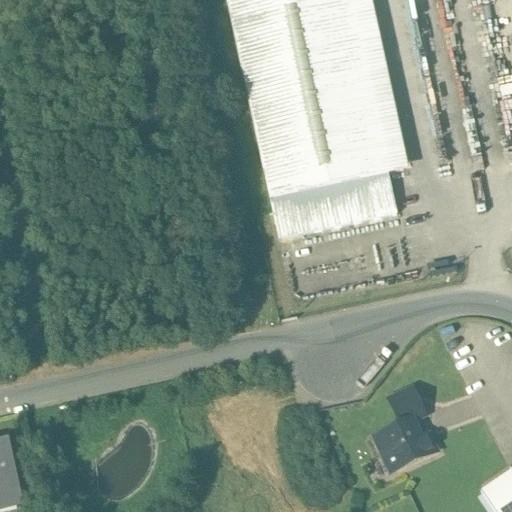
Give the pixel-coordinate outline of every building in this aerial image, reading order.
[(373,0),(261,0),(226,8),(279,243),(401,216),(392,177),(412,172),(373,0)] [(412,391),(389,402),(400,426),(412,421),(413,422),(424,417),(412,391)] [(400,426),(374,439),(391,475),(437,453),(428,435),(421,439),(413,422),(412,421),(400,426)] [(2,444),(0,443),(0,511),(13,511),(16,511),(2,444)] [(511,511),(511,471),(480,493),(492,511),(511,511)]
